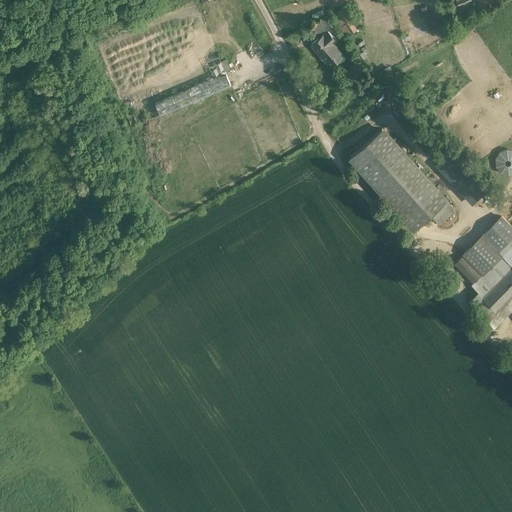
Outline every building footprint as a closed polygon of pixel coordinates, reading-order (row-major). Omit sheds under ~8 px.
[(240,52),(217,0),(208,0),(199,4),(222,59),(240,52)] [(258,44),(239,0),(219,0),(241,52),(258,44)] [(470,0),(457,0),(462,11),(473,6),(470,0)] [(230,86),(195,2),(96,43),(131,127),(230,86)] [(335,17),(350,35),(356,31),(341,12),(335,17)] [(325,16),(312,28),(316,32),(328,22),(329,21),(325,16)] [(328,22),(316,32),(318,38),(322,35),(322,36),(328,31),(333,27),(328,22)] [(318,38),(311,45),(320,54),(319,53),(332,42),(334,44),(337,41),(328,31),(322,36),(322,35),(318,38)] [(334,44),(332,42),(319,53),(320,54),(331,67),(344,56),(334,44)] [(357,61),(346,71),(357,83),(368,73),(357,61)] [(299,149),(271,88),(240,102),(267,163),(299,149)] [(446,200),(382,128),(350,157),(414,228),(430,214),(446,200)] [(511,148),(495,153),(500,173),(511,170),(511,148)] [(486,192),(449,152),(435,165),(472,205),(486,192)] [(446,200),(430,214),(438,223),(454,209),(446,200)] [(462,254),(467,259),(482,275),(502,255),(498,251),(511,236),(511,225),(501,215),(462,254)] [(511,236),(498,251),(502,255),(503,255),(511,245),(511,236)] [(511,245),(503,255),(511,264),(511,245)] [(511,304),(511,264),(503,255),(482,275),(474,283),(472,285),(479,292),(502,315),(511,304)] [(457,264),(458,266),(474,283),(482,275),(467,259),(465,258),(462,257),(460,258),(458,260),(457,262),(457,264)] [(502,315),(479,292),(470,302),(494,326),(504,317),(502,315)]
